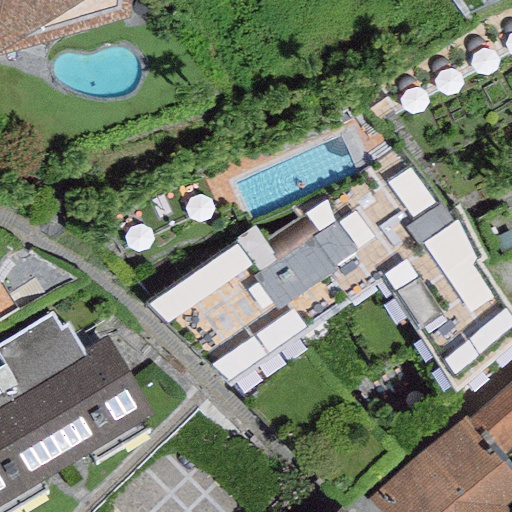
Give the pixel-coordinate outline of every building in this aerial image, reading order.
[(0,0),(0,60),(102,0),(0,0)] [(255,226),(152,298),(227,382),(381,275),(458,379),(511,334),(511,304),(402,148),(268,244),(255,226)] [(0,511),(6,511),(47,487),(41,477),(87,449),(94,459),(147,427),(141,417),(154,409),(107,334),(83,348),(67,323),(60,327),(50,311),(0,342),(0,511)] [(511,377),(464,416),(511,472),(511,377)] [(511,511),(511,472),(464,416),(362,498),(378,511),(511,511)] [(353,511),(341,500),(327,511),(353,511)]
